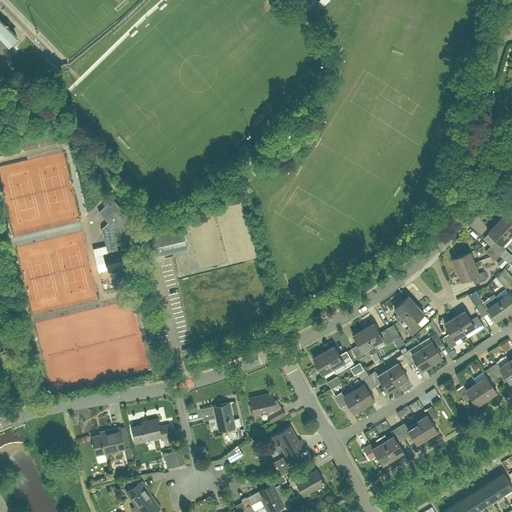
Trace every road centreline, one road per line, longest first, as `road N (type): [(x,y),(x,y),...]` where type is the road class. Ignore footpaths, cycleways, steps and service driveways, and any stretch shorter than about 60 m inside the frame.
road 1 (residential): [(331,442),(511,328)]
road 2 (unclassified): [(0,425),(175,387)]
road 3 (residential): [(511,151),(493,131),(484,102),(511,9)]
road 4 (unclassified): [(280,350),(410,270)]
road 5 (unclassified): [(431,250),(511,151)]
